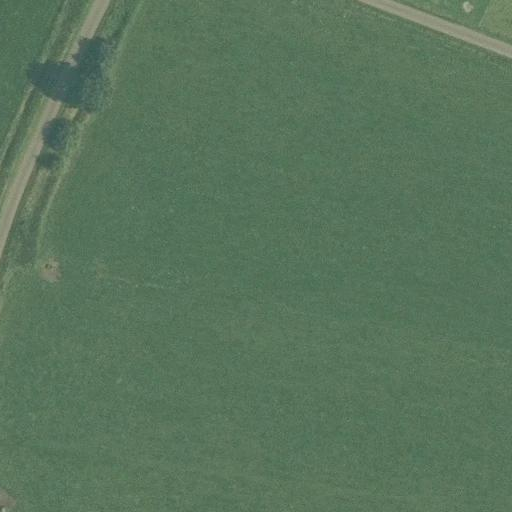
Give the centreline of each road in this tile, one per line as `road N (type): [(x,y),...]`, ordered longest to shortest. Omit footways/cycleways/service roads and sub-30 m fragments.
road 1 (unclassified): [(0,241),(103,0)]
road 2 (unclassified): [(511,53),(370,0)]
